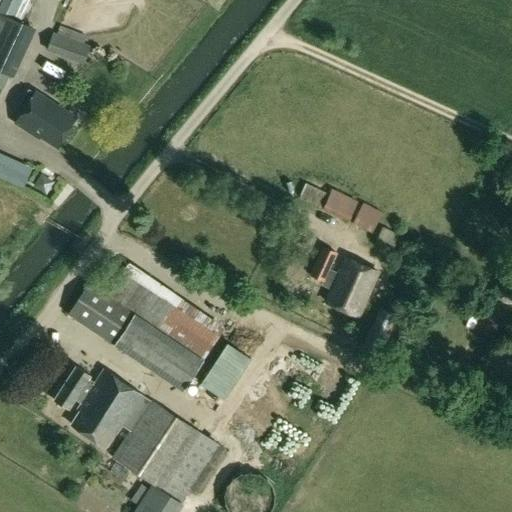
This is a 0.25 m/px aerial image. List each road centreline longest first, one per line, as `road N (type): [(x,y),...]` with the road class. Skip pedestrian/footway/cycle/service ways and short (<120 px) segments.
road 1 (unclassified): [(0,362),(264,28),(511,142)]
road 2 (track): [(99,232),(215,297),(511,435)]
